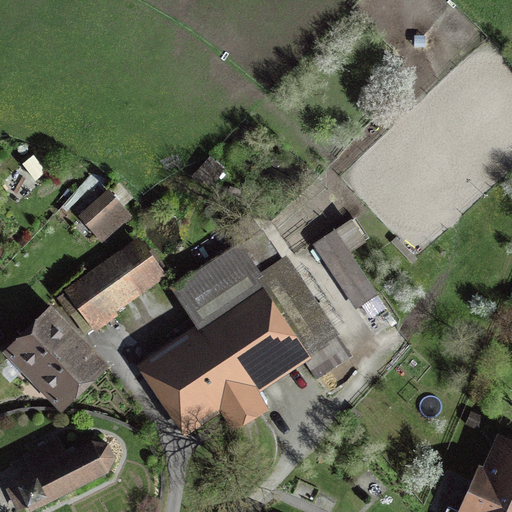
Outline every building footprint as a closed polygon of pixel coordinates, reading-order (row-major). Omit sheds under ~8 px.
[(128,214),(109,192),(82,216),(101,237),(128,214)] [(181,256),(161,227),(72,290),(93,320),(181,256)] [(335,232),(316,245),(327,262),(332,259),(360,303),(374,293),(335,232)] [(241,242),(210,263),(226,286),(257,265),(264,276),(280,265),(259,234),(243,245),(241,242)] [(157,369),(192,421),(299,348),(317,375),(348,355),(295,277),(157,369)] [(95,368),(47,319),(10,355),(24,370),(32,362),(66,396),(95,368)] [(16,479),(30,509),(108,471),(115,457),(108,443),(92,443),(67,455),(59,438),(33,451),(41,467),(16,479)] [(511,511),(511,447),(502,443),(488,475),(479,471),(461,511),(462,511),(511,511)]
